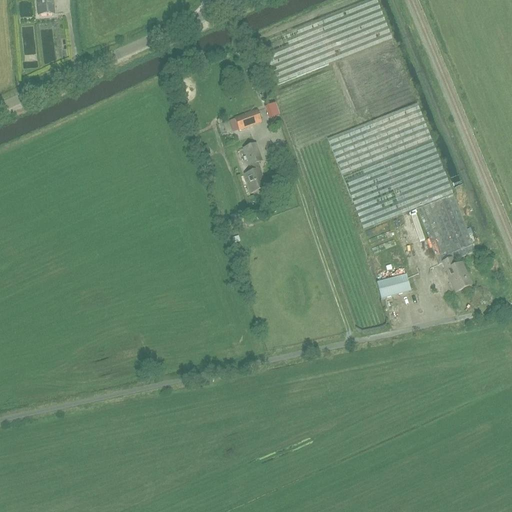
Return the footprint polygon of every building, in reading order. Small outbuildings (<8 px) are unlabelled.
[(52,0),(37,0),(39,16),(53,15),(52,0)] [(375,0),(370,0),(258,45),(274,87),(392,40),(375,0)] [(475,252),(473,246),(453,195),(417,104),(327,140),(363,230),(417,210),(438,264),(456,257),(457,259),(475,252)] [(256,111),(229,121),(233,133),(238,131),(239,132),(261,123),(256,111)] [(251,194),(265,189),(259,171),(260,171),(257,164),(262,162),(256,145),(244,149),(250,166),(251,166),(254,172),(245,175),(251,194)] [(376,249),(397,242),(395,236),(385,240),(383,233),(372,237),(376,249)] [(455,293),(471,286),(461,264),(454,267),(451,259),(442,264),(455,293)] [(380,300),(410,291),(406,275),(376,284),(380,300)]
